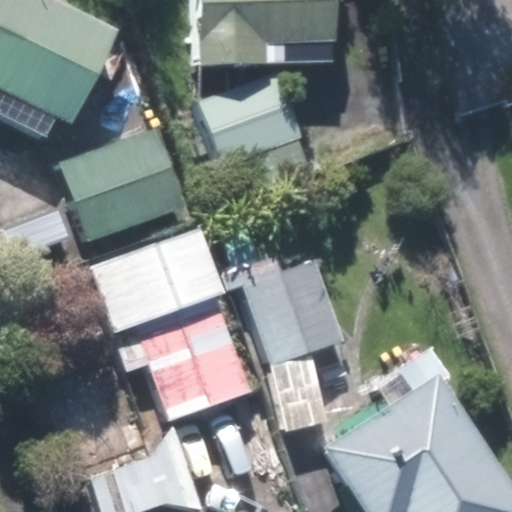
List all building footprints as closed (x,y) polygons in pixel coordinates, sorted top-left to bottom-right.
[(0,0),(0,87),(70,122),(117,29),(57,0),(0,0)] [(334,0),(196,0),(199,66),(263,64),(262,43),(336,41),(334,0)] [(277,74),(205,99),(227,161),(299,136),(277,74)] [(156,129),(57,164),(84,240),(183,205),(156,129)] [(198,230),(86,270),(108,332),(220,292),(198,230)] [(325,422),(311,351),(342,340),(315,262),(282,274),(276,256),(222,275),(228,294),(245,288),(272,364),(285,432),(325,422)] [(219,308),(137,338),(167,420),(248,391),(219,308)] [(511,511),(511,487),(437,373),(323,447),(365,511),(511,511)] [(181,446),(90,476),(102,511),(140,511),(197,493),(181,446)]
